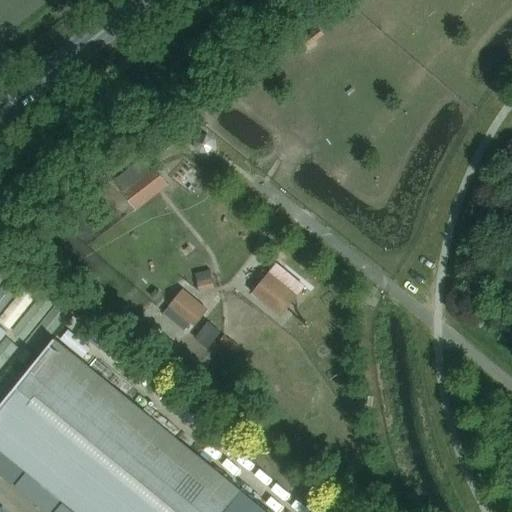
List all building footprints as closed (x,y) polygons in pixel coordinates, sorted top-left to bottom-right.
[(157,168),(124,194),(131,203),(164,177),(157,168)] [(269,272),(253,292),(282,316),(298,296),(269,272)] [(0,376),(19,345),(33,354),(47,331),(56,336),(66,319),(7,283),(5,287),(0,283),(0,376)] [(170,304),(186,317),(194,308),(178,295),(170,304)] [(172,346),(145,324),(134,337),(161,359),(172,346)] [(0,448),(78,511),(268,511),(56,339),(0,407),(0,448)]
